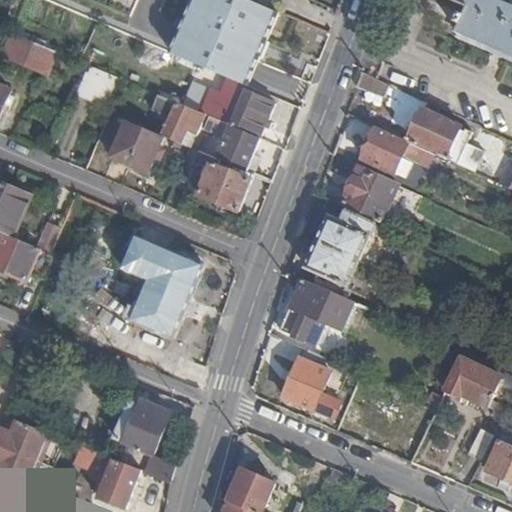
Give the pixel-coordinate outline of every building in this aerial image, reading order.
[(287,18),(244,0),(193,0),(170,54),(256,90),(287,18)] [(511,55),(511,10),(487,0),(448,0),(472,10),(462,34),(511,55)] [(58,53),(13,34),(5,56),(49,75),(58,53)] [(90,67),(80,93),(107,104),(117,79),(90,67)] [(364,72),(357,89),(385,99),(391,85),(377,78),(364,72)] [(0,85),(0,118),(13,91),(0,85)] [(212,119),(262,140),(276,105),(246,93),(233,121),(210,111),(207,117),(212,119)] [(159,96),(152,112),(171,120),(164,137),(166,138),(191,148),(194,150),(207,117),(177,104),(159,96)] [(410,142),(413,144),(475,173),(485,152),(470,145),(474,134),(425,111),(410,142)] [(219,159),(249,173),(262,140),(212,119),(207,131),(210,133),(226,139),(219,159)] [(164,137),(128,122),(113,158),(151,174),(166,138),(164,137)] [(410,142),(379,128),(365,160),(398,175),(413,144),(410,142)] [(194,150),(191,148),(183,169),(195,174),(199,163),(203,153),(202,153),(194,150)] [(216,158),(203,153),(199,163),(206,166),(202,175),(208,178),(201,196),(240,213),(254,180),(214,163),(216,158)] [(216,158),(214,163),(254,180),(256,176),(249,173),(219,159),(216,158)] [(401,186),(360,168),(345,204),(383,222),(401,186)] [(511,168),(503,186),(511,190),(511,168)] [(0,182),(0,232),(2,233),(15,238),(32,197),(0,182)] [(335,223),(325,246),(366,265),(384,226),(354,213),(347,228),(335,223)] [(62,229),(50,224),(39,249),(51,254),(62,229)] [(32,274),(47,280),(56,257),(52,254),(51,254),(39,249),(15,238),(2,233),(0,237),(0,270),(28,282),(32,274)] [(366,265),(325,246),(315,268),(326,274),(320,288),(340,298),(349,302),(366,265)] [(175,339),(205,267),(171,251),(156,285),(150,283),(134,321),(175,339)] [(320,288),(306,282),(283,331),(317,347),(340,298),(320,288)] [(336,364),(312,353),(307,362),(303,360),(286,398),(317,411),(336,364)] [(463,397),(490,409),(499,386),(504,378),(462,358),(447,392),(461,399),(463,397)] [(166,363),(162,373),(176,380),(179,369),(166,363)] [(179,369),(176,380),(200,389),(205,373),(181,364),(179,369)] [(495,412),(505,389),(499,386),(490,409),(495,412)] [(503,422),(511,405),(511,392),(505,389),(495,412),(493,417),(503,422)] [(145,473),(172,482),(176,464),(155,458),(173,412),(145,399),(140,407),(132,404),(117,438),(125,442),(118,461),(145,473)] [(19,419),(50,432),(58,414),(27,400),(19,419)] [(13,432),(0,463),(0,464),(0,477),(27,489),(47,442),(63,448),(66,440),(18,420),(13,432)] [(452,465),(453,427),(426,426),(424,464),(452,465)] [(511,428),(509,427),(501,443),(511,447),(511,428)] [(0,432),(0,463),(13,432),(2,428),(0,432)] [(471,455),(483,462),(496,437),(482,430),(471,455)] [(66,440),(63,448),(76,454),(73,462),(99,474),(97,479),(104,483),(99,497),(129,510),(145,473),(118,461),(66,440)] [(511,447),(501,443),(488,473),(511,483),(511,447)] [(391,493),(327,466),(322,476),(385,505),(391,493)] [(244,469),(228,502),(249,511),(265,511),(278,484),(244,469)] [(0,511),(31,511),(0,500),(0,511)] [(249,511),(228,502),(224,511),(249,511)]
